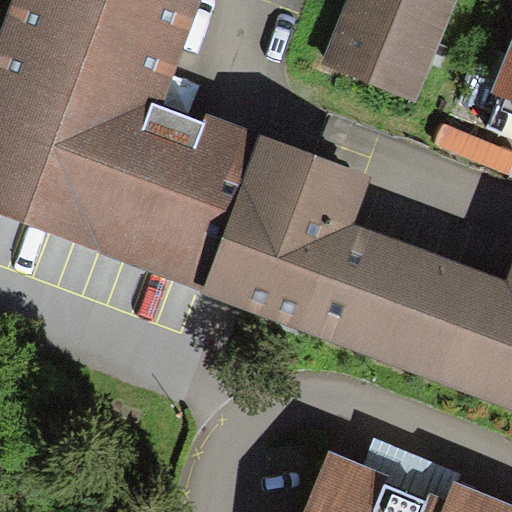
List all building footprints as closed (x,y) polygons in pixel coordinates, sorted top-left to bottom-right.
[(262,151),(263,149),(166,113),(207,0),(16,0),(0,45),(0,227),(205,302),(262,151)] [(460,0),(350,0),(322,72),(417,109),(460,0)] [(511,61),(494,106),(502,109),(491,135),(511,143),(511,61)] [(511,282),(506,298),(355,241),(373,193),(262,151),(205,302),(201,311),(511,427),(511,282)] [(494,511),(456,497),(462,482),(376,447),(364,476),(327,461),(305,511),(494,511)]
